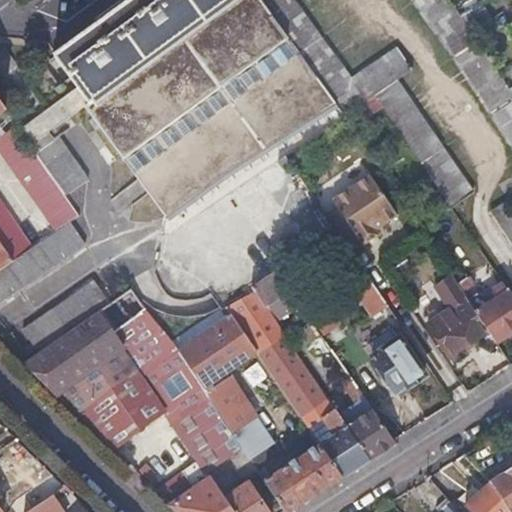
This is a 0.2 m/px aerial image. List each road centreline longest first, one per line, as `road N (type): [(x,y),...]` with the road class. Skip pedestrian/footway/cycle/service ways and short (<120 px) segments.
road 1 (residential): [(511,402),(337,511)]
road 2 (unknown): [(474,426),(367,253)]
road 3 (residential): [(135,511),(0,378)]
road 4 (unknown): [(0,317),(131,227)]
